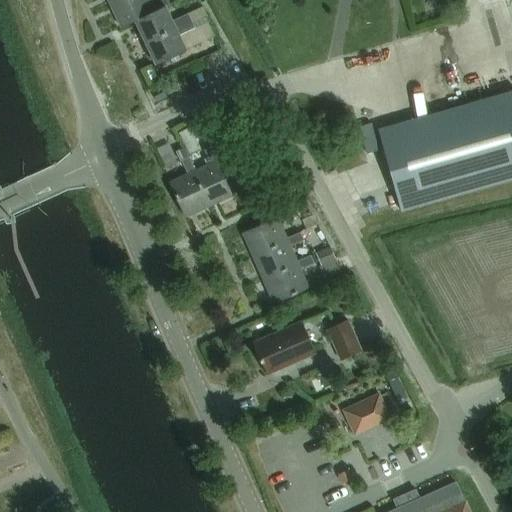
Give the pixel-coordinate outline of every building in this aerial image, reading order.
[(149,0),(122,0),(110,6),(121,29),(135,23),(165,8),(169,6),(165,0),(162,0),(157,3),(158,5),(153,8),(149,0)] [(185,0),(193,11),(203,4),(201,0),(185,0)] [(165,8),(135,23),(145,44),(191,22),(187,15),(171,22),(165,8)] [(191,22),(145,44),(155,66),(185,52),(178,37),(194,29),(191,22)] [(511,181),(511,92),(378,130),(401,212),(511,181)] [(210,165),(195,172),(192,173),(208,208),(232,198),(216,163),(218,162),(211,148),(204,152),(210,165)] [(188,158),(184,149),(176,153),(180,162),(188,158)] [(187,176),(169,184),(185,219),(208,208),(192,173),(195,172),(189,159),(181,162),(187,176)] [(306,214),(302,204),(290,209),(294,219),(306,214)] [(276,220),(241,235),(252,258),(287,242),(286,240),(279,224),(293,218),(290,211),(275,217),(276,220)] [(287,242),(252,258),(262,282),(298,266),(296,263),(289,248),(303,242),(300,234),(286,240),(287,242)] [(335,260),(330,248),(316,255),(321,267),(335,260)] [(298,266),(262,282),(272,305),(308,289),(300,271),(313,265),(310,257),(296,263),(298,266)] [(360,353),(346,322),(326,331),(340,362),(360,353)] [(301,323),(252,345),(266,376),(315,354),(301,323)] [(347,407),(358,433),(396,418),(385,391),(347,407)] [(463,504),(455,484),(419,500),(415,491),(404,496),(409,505),(393,511),(468,511),(464,503),(463,504)]
